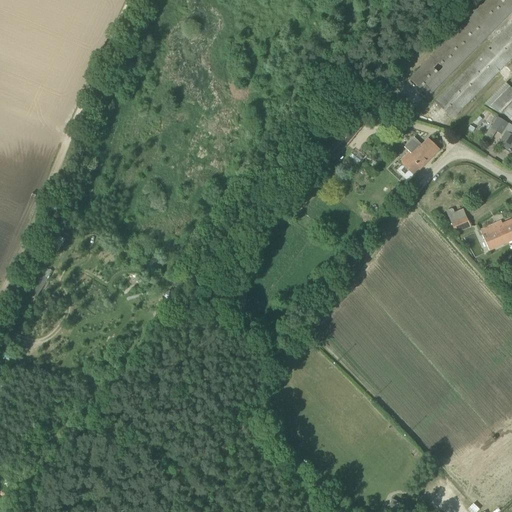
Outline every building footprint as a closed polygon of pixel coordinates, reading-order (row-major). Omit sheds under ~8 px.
[(511,0),(486,0),(410,78),(418,87),(423,81),(430,88),(467,50),(471,54),(511,11),(511,0)] [(453,119),(511,58),(511,21),(435,101),(453,119)] [(511,75),(488,104),(499,114),(509,103),(511,106),(511,75)] [(363,126),(351,116),(331,140),(330,138),(323,146),(324,147),(322,150),(334,160),(363,126)] [(501,134),(509,123),(498,117),(491,128),(501,134)] [(511,135),(506,132),(504,136),(501,140),(506,143),(503,148),(511,152),(511,135)] [(416,144),(400,162),(414,175),(439,149),(428,139),(420,148),(416,144)] [(296,218),(307,202),(301,197),(289,213),(296,218)] [(470,226),(467,217),(463,209),(455,213),(453,209),(447,212),(455,232),(470,226)] [(480,230),(490,252),(511,241),(511,220),(503,224),(501,221),(480,230)] [(37,298),(48,278),(39,273),(28,294),(37,298)] [(399,511),(403,505),(391,498),(383,511),(399,511)]
